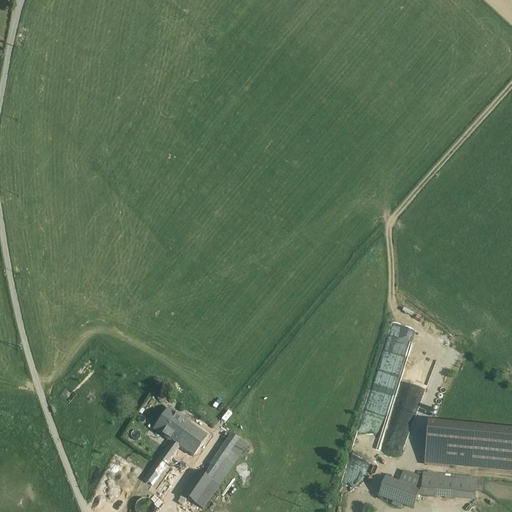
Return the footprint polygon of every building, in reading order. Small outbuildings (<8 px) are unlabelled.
[(190,424),(168,409),(154,429),(171,441),(176,444),(190,424)] [(207,436),(190,424),(176,444),(181,448),(193,456),(207,436)] [(511,432),(430,425),(429,434),(511,442),(511,432)] [(247,445),(231,434),(225,442),(241,454),(247,445)] [(511,442),(429,434),(426,465),(448,467),(448,465),(457,466),(511,471),(511,442)] [(153,466),(144,480),(151,486),(152,486),(167,464),(178,449),(180,450),(181,448),(176,444),(171,441),(164,451),(153,466)] [(241,454),(225,442),(217,453),(234,464),(241,454)] [(234,464),(217,453),(209,466),(210,466),(204,476),(219,486),(234,464)] [(167,464),(152,486),(151,486),(151,487),(165,497),(181,474),(167,464)] [(204,476),(197,471),(197,472),(193,477),(193,478),(182,494),(181,494),(203,509),(219,486),(204,476)] [(404,473),(400,483),(421,490),(423,491),(424,480),(404,473)] [(477,480),(425,474),(424,480),(423,491),(475,496),(476,493),(477,480)] [(400,483),(386,478),(379,497),(414,509),(421,490),(400,483)] [(485,480),(477,480),(476,493),(483,494),(485,480)] [(153,511),(154,509),(154,505),(151,502),(148,500),(144,499),(141,500),(138,502),(135,505),(135,509),(135,511),(153,511)]
